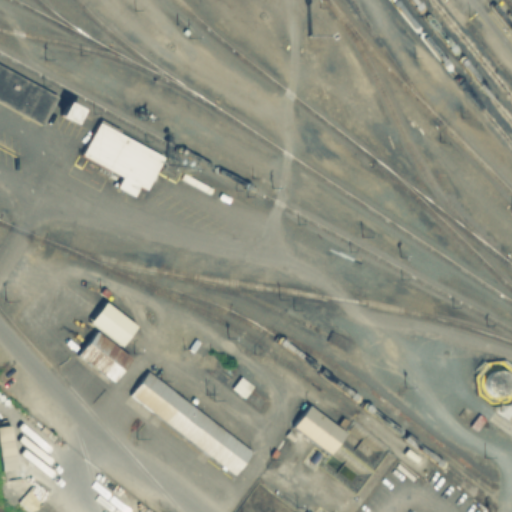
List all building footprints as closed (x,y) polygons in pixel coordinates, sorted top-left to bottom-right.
[(0,66),(53,95),(38,124),(0,103),(0,66)] [(53,114),(61,100),(76,108),(68,122),(53,114)] [(95,121),(159,155),(142,188),(135,185),(130,194),(113,185),(118,176),(78,154),(95,121)] [(100,300),(131,324),(116,344),(85,320),(100,300)] [(92,329),(127,356),(108,380),(73,353),(92,329)] [(144,370),(248,450),(230,473),(126,393),(144,370)] [(249,384),(240,396),(228,387),(236,375),(249,384)] [(305,403),(340,431),(324,452),(288,425),(305,403)] [(0,460),(1,469),(12,467),(6,424),(0,424),(0,460)]
